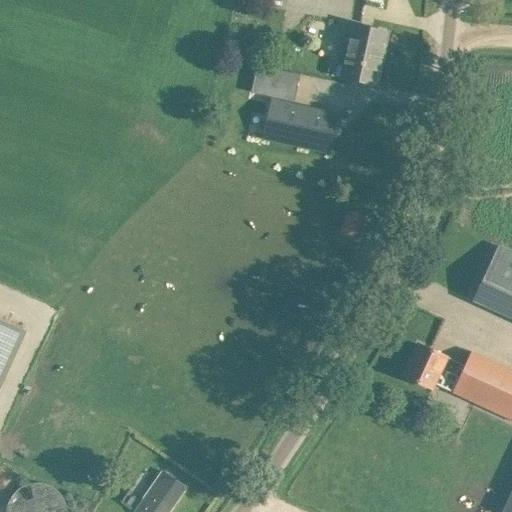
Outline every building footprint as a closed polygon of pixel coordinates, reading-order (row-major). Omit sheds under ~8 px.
[(341,78),(356,81),(376,86),(387,32),(352,25),(341,78)] [(250,94),(268,97),(274,70),(256,66),(250,94)] [(273,104),(265,142),(329,156),(337,117),(273,104)] [(351,209),(339,233),(354,240),(365,215),(351,209)] [(472,303),(511,320),(511,251),(498,245),(472,303)] [(0,378),(23,329),(0,318),(0,378)] [(418,344),(403,376),(432,389),(434,384),(511,419),(511,370),(471,352),(465,366),(418,344)] [(154,458),(134,445),(121,465),(141,478),(154,458)] [(138,511),(168,511),(186,488),(164,473),(162,476),(163,477),(138,511)] [(4,509),(4,511),(3,511),(64,511),(65,510),(64,507),(64,503),(63,501),(61,498),(61,496),(58,493),(56,490),(52,487),(51,486),(49,485),(45,483),(44,482),(40,481),(36,481),(34,481),(30,481),(28,481),(26,482),(23,483),(21,484),(17,486),(14,488),(13,489),(11,492),(9,495),(8,496),(6,500),(5,504),(4,505),(4,507),(4,509)]
